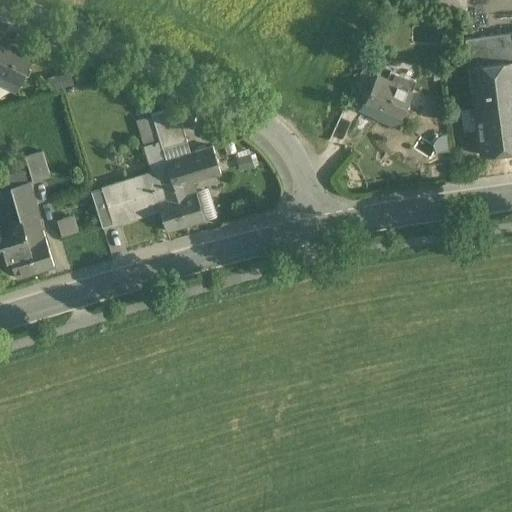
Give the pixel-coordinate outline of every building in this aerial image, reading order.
[(511,32),(465,38),(469,66),(511,60),(511,32)] [(34,53),(0,37),(0,76),(18,85),(34,53)] [(384,59),(367,57),(356,81),(371,88),(377,74),(384,59)] [(511,60),(469,66),(472,91),(511,86),(511,60)] [(439,65),(424,63),(426,78),(441,77),(439,65)] [(416,80),(394,73),(391,81),(377,74),(371,88),(364,103),(387,113),(384,119),(397,125),(398,122),(399,123),(413,91),(411,90),(416,80)] [(511,86),(472,91),(480,155),(511,150),(511,86)] [(152,113),(162,148),(187,140),(180,116),(165,109),(152,113)] [(143,143),(159,139),(152,116),(137,120),(143,143)] [(151,171),(167,165),(159,139),(143,143),(151,171)] [(162,148),(166,159),(191,152),(187,140),(162,148)] [(191,152),(166,159),(174,187),(185,224),(204,218),(193,181),(221,173),(212,145),(191,152)] [(42,151),(25,156),(33,181),(50,176),(42,151)] [(165,230),(185,224),(174,187),(167,165),(151,171),(102,187),(113,223),(159,209),(165,230)] [(24,169),(6,174),(10,187),(28,181),(24,169)] [(54,265),(28,181),(10,187),(13,197),(19,217),(20,221),(36,271),(54,265)] [(113,223),(102,187),(91,190),(102,226),(113,223)] [(13,197),(2,200),(8,220),(19,217),(13,197)] [(77,213),(59,219),(64,234),(82,228),(77,213)] [(0,226),(0,259),(10,256),(17,277),(36,271),(20,221),(0,226)]
